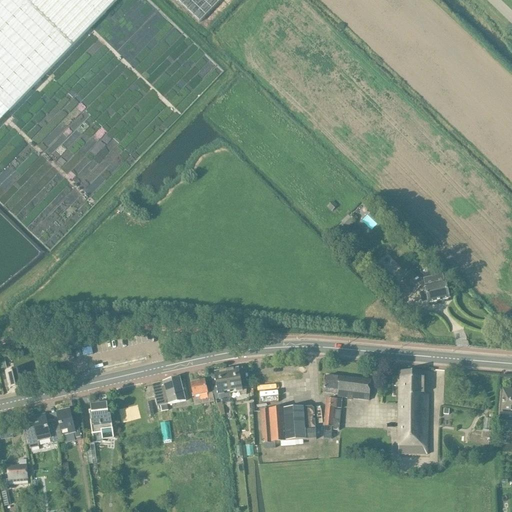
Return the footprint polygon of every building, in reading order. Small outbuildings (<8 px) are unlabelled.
[(0,0),(0,122),(117,0),(0,0)] [(221,0),(175,0),(199,23),(221,0)] [(333,201),(327,207),(331,211),(337,205),(333,201)] [(347,215),(340,222),(347,229),(354,222),(347,215)] [(449,299),(445,281),(443,282),(441,275),(424,279),(425,286),(424,286),(428,304),(449,299)] [(416,277),(407,285),(415,292),(423,283),(416,277)] [(223,392),(230,391),(226,369),(225,370),(225,371),(214,372),(217,386),(211,387),(215,400),(216,406),(218,406),(220,414),(223,414),(220,395),(223,395),(223,392)] [(241,388),(238,369),(228,370),(227,369),(226,369),(230,391),(236,390),(236,392),(240,392),(240,396),(246,395),(247,387),(241,388)] [(22,386),(18,370),(6,373),(8,381),(4,382),(5,388),(9,387),(10,390),(22,387),(22,386)] [(427,455),(427,395),(424,395),(424,373),(399,372),(399,377),(394,377),(394,386),(399,386),(398,454),(427,455)] [(256,377),(256,393),(257,393),(257,401),(291,401),(291,393),(292,393),(292,377),(289,377),(281,377),(267,377),(267,376),(260,376),(260,377),(256,377)] [(185,401),(180,378),(163,383),(152,385),(157,406),(160,406),(161,412),(167,411),(166,405),(185,401)] [(207,394),(204,381),(191,384),(194,397),(207,394)] [(299,392),(298,402),(302,402),(302,417),(310,418),(310,423),(326,423),(327,387),(311,387),(311,393),(299,392)] [(500,413),(500,421),(511,422),(511,390),(502,389),(500,413)] [(346,394),(346,408),(375,409),(375,395),(346,394)] [(113,438),(110,415),(108,415),(107,402),(98,403),(97,403),(96,404),(90,405),(91,411),(89,411),(93,443),(105,441),(105,439),(113,438)] [(153,415),(150,403),(144,405),(147,417),(153,415)] [(82,437),(77,418),(71,419),(69,410),(56,413),(59,423),(53,424),(58,443),(63,442),(63,436),(73,434),(77,438),(82,437)] [(58,443),(53,424),(47,426),(45,416),(32,419),(34,428),(25,430),(29,450),(39,447),(39,442),(50,439),(52,444),(58,443)] [(27,466),(8,468),(9,481),(28,479),(27,466)]
